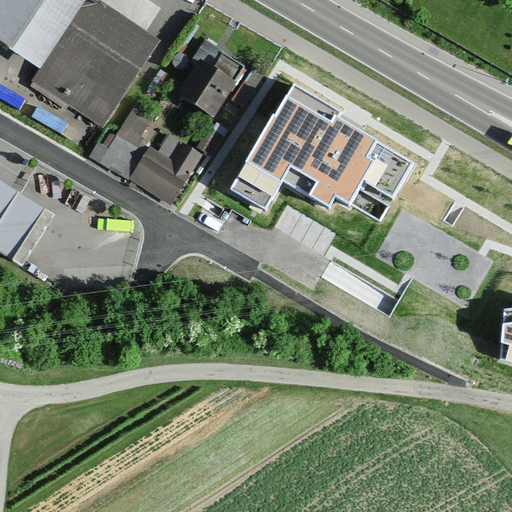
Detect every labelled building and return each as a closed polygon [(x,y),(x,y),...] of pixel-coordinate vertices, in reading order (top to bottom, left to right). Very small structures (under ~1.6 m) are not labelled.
[(152,44),(85,0),(0,0),(0,42),(106,116),(152,44)] [(232,84),(201,67),(183,99),(214,116),(232,84)] [(419,158),(295,83),(232,188),(266,209),(285,178),(343,213),(362,182),(393,200),(419,158)] [(120,139),(140,152),(160,119),(140,106),(120,139)] [(198,154),(169,138),(158,156),(149,151),(133,179),(170,201),(198,154)] [(57,218),(0,182),(0,252),(25,269),(57,218)] [(511,310),(505,312),(501,359),(511,362),(511,310)]
